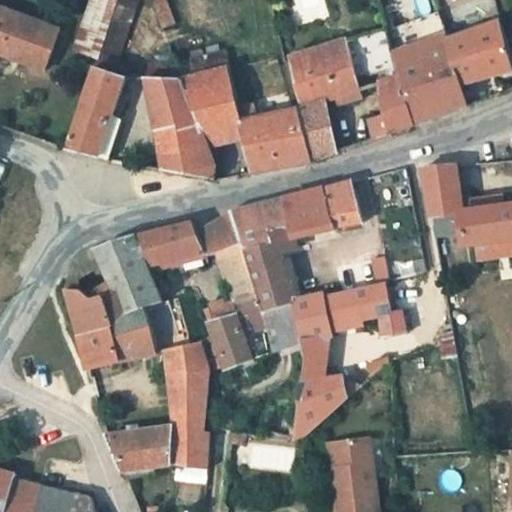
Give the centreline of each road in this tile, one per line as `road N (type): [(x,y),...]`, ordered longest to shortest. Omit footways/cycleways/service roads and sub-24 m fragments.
road 1 (unclassified): [(220,198),(511,119)]
road 2 (residential): [(114,511),(83,424),(0,382)]
road 3 (residential): [(0,347),(84,222)]
road 4 (unclassified): [(220,198),(84,222)]
